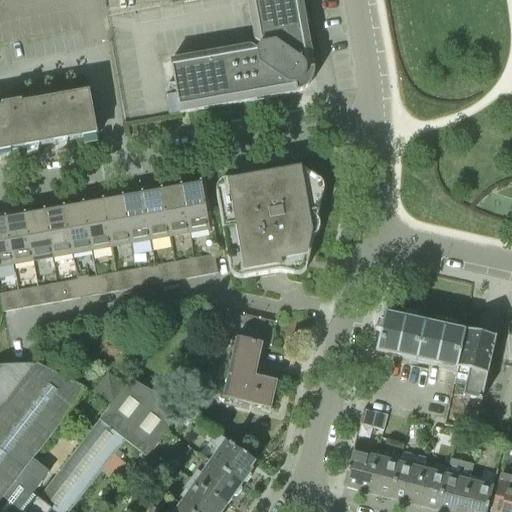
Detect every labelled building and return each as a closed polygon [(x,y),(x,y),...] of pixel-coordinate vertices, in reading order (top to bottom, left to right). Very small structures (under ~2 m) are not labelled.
[(315,74),(314,69),(302,0),(270,0),(248,4),(256,47),(171,62),(180,115),(296,94),(300,93),(304,91),(308,88),(310,86),(312,82),(314,79),(315,74)] [(0,153),(9,152),(39,147),(68,142),(97,137),(89,93),(60,98),(31,104),(22,105),(22,103),(1,107),(1,109),(0,109),(0,153)] [(308,267),(314,240),(322,198),(323,196),(324,193),(324,191),(324,189),(324,186),(323,184),(321,182),(319,181),(300,168),(226,181),(224,182),(222,183),(220,184),(219,186),(218,188),(217,190),(217,192),(217,195),(230,271),(230,272),(231,274),(232,275),(233,277),(235,279),(237,280),(239,280),(242,280),(244,280),(280,274),(294,277),(296,277),(298,277),(300,276),(302,275),(304,274),(305,273),(306,271),(307,269),(308,267)] [(181,187),(190,234),(210,231),(202,184),(181,187)] [(170,238),(190,234),(181,187),(162,191),(170,238)] [(162,191),(142,194),(151,241),(170,238),(162,191)] [(142,194),(123,198),(131,245),(151,241),(142,194)] [(123,198),(103,201),(112,248),(131,245),(123,198)] [(103,201),(84,205),(92,252),(112,248),(103,201)] [(84,205),(64,208),(72,255),(92,252),(84,205)] [(64,208),(45,211),(53,258),(72,255),(64,208)] [(45,211),(25,215),(33,262),(53,258),(45,211)] [(25,215),(6,218),(14,265),(33,262),(25,215)] [(6,218),(0,219),(0,267),(14,265),(6,218)] [(215,257),(205,258),(208,277),(218,275),(215,257)] [(195,260),(185,262),(188,280),(198,279),(195,260)] [(175,263),(165,265),(169,284),(179,282),(175,263)] [(156,267),(146,269),(149,287),(159,286),(156,267)] [(136,270),(127,272),(130,291),(139,289),(136,270)] [(117,274),(107,275),(110,294),(120,293),(117,274)] [(80,299),(100,296),(97,277),(89,278),(89,275),(77,277),(77,281),(80,299)] [(77,281),(68,282),(71,301),(80,299),(77,281)] [(58,284),(48,286),(51,305),(61,303),(58,284)] [(38,287),(29,289),(32,308),(42,306),(38,287)] [(12,311),(22,310),(19,291),(9,293),(12,311)] [(205,332),(236,339),(223,399),(271,410),(277,383),(255,378),(263,346),(272,348),(277,325),(211,310),(205,332)] [(457,371),(459,371),(467,332),(386,314),(380,341),(379,341),(376,353),(457,371)] [(481,401),(482,402),(496,339),(467,332),(459,371),(468,372),(462,399),(481,403),(481,401)] [(0,412),(38,365),(0,367),(0,412)] [(0,503),(33,461),(87,391),(38,365),(0,412),(0,503)] [(71,511),(103,472),(119,485),(134,463),(119,451),(125,442),(146,458),(167,431),(179,408),(131,381),(100,422),(38,500),(29,511),(71,511)] [(359,425),(384,431),(387,417),(363,411),(359,425)] [(206,439),(211,431),(199,423),(194,431),(206,439)] [(209,463),(242,486),(252,472),(258,464),(220,437),(212,447),(218,451),(209,463)] [(343,488),(368,495),(377,459),(352,453),(343,488)] [(368,495),(392,501),(401,465),(377,459),(368,495)] [(437,511),(462,511),(470,481),(473,466),(450,460),(446,477),(437,511)] [(0,503),(0,511),(29,511),(38,500),(33,496),(50,473),(33,461),(0,503)] [(228,507),(242,486),(209,463),(201,474),(197,472),(191,481),(228,507)] [(392,501),(415,506),(424,471),(401,465),(392,501)] [(190,511),(223,511),(228,507),(191,481),(178,472),(173,470),(169,476),(187,487),(184,491),(188,493),(180,504),(190,511)] [(415,506),(437,511),(446,477),(424,471),(415,506)] [(511,511),(511,482),(501,480),(492,511),(511,511)] [(462,511),(487,511),(494,487),(470,481),(462,511)]
